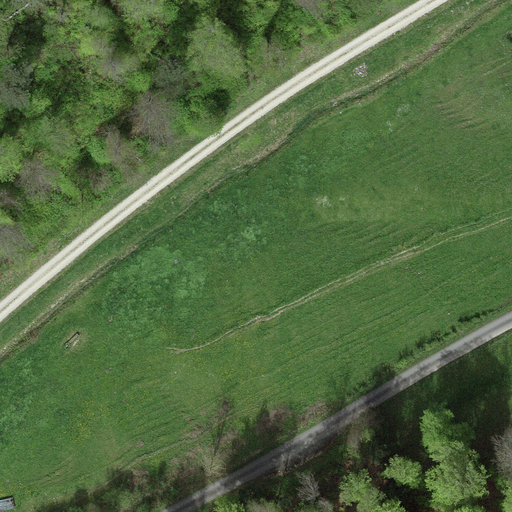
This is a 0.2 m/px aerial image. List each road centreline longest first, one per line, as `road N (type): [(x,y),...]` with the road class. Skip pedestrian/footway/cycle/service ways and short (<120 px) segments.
road 1 (track): [(0,314),(234,125),(432,0)]
road 2 (track): [(163,511),(511,323)]
